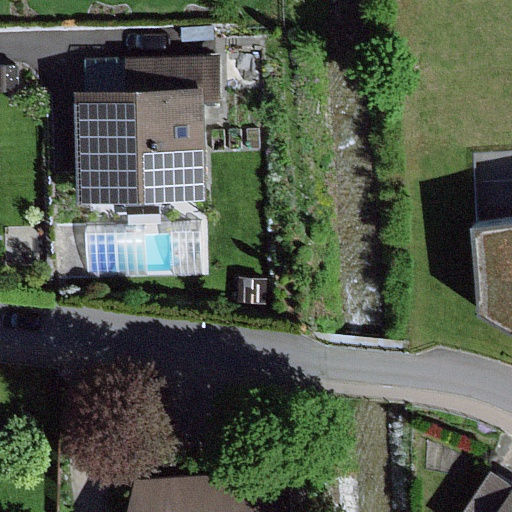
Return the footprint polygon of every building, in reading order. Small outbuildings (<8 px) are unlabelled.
[(89,82),(77,82),(81,200),(212,196),(209,96),(226,95),(224,52),(146,55),(147,80),(89,82)] [(88,57),(89,82),(147,80),(146,55),(88,57)] [(511,212),(484,217),(488,309),(511,323),(511,212)] [(511,511),(511,476),(497,466),(467,511),(511,511)] [(295,511),(282,468),(141,476),(133,511),(295,511)]
